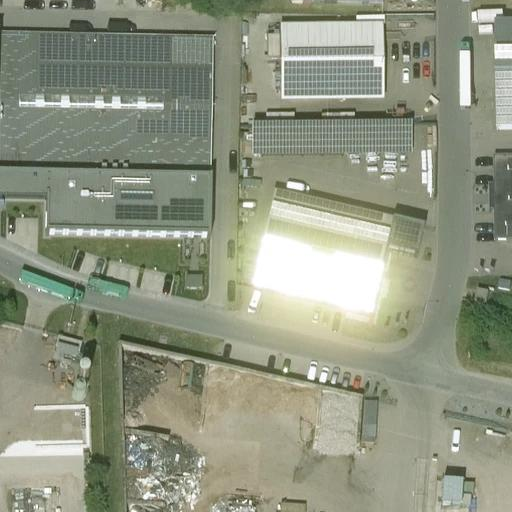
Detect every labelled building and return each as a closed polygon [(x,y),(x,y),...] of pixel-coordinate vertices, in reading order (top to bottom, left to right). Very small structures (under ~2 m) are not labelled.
[(511,26),(496,27),(497,132),(511,132),(511,26)] [(382,30),(279,31),(280,94),(383,93),(382,30)] [(212,42),(0,37),(0,177),(210,182),(212,42)] [(278,71),(278,46),(262,46),(262,71),(278,71)] [(416,157),(416,125),(255,126),(255,158),(416,157)] [(511,160),(505,160),(505,161),(498,161),(498,193),(494,197),(494,206),(499,210),(499,242),(506,241),(507,242),(511,242),(511,160)] [(389,240),(270,212),(251,292),(370,320),(389,240)] [(489,295),(478,292),(475,304),(487,306),(489,295)] [(63,339),(59,356),(80,361),(84,344),(63,339)] [(366,401),(366,442),(380,443),(380,402),(366,401)] [(441,483),(440,510),(466,511),(467,485),(441,483)]
